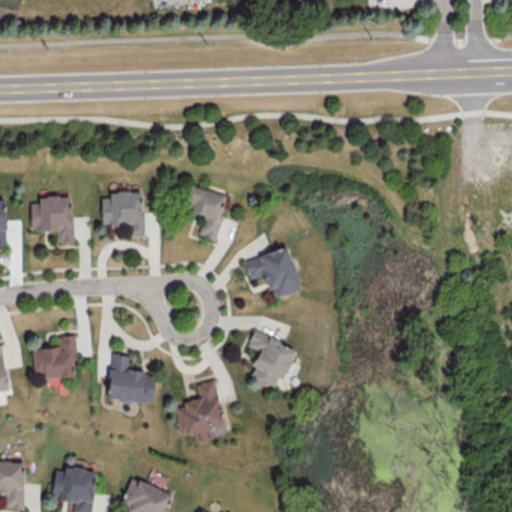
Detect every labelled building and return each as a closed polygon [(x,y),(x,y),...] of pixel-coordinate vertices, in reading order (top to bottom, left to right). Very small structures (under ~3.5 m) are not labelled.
[(227,195),(192,185),(185,210),(204,216),(199,234),(214,238),(227,195)] [(144,235),(142,190),(109,191),(110,196),(101,196),(101,225),(119,225),(120,236),(144,235)] [(73,241),(72,195),(38,196),(38,201),(30,201),(30,229),(55,229),(56,241),(73,241)] [(300,289),(288,246),(243,259),(249,278),(264,274),(268,289),(272,288),(274,297),(300,289)] [(273,385),(277,377),(283,379),(296,348),(253,330),(246,345),(259,350),(249,374),(273,385)] [(44,377),(75,376),(73,334),(57,335),(58,346),(32,348),(33,371),(44,371),(44,377)] [(0,390),(9,389),(0,343),(0,390)] [(153,401),(154,374),(144,373),(144,369),(128,368),(129,353),(110,352),(108,399),(153,401)] [(198,397),(183,400),(184,405),(174,407),(179,434),(192,432),(194,441),(212,437),(210,427),(223,424),(215,379),(195,383),(198,397)] [(0,459),(0,491),(5,491),(4,507),(23,507),(24,461),(0,459)] [(89,511),(96,470),(64,465),(63,470),(55,469),(50,497),(74,500),(72,511),(89,511)] [(165,511),(173,493),(131,476),(119,505),(135,511),(165,511)]
